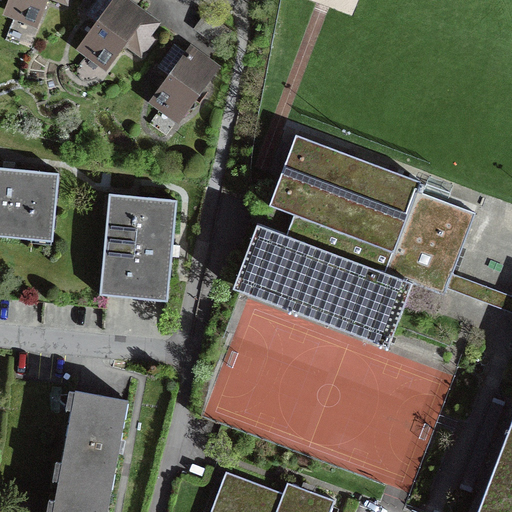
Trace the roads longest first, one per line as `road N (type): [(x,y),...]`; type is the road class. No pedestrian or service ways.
road 1 (residential): [(0,333),(169,350)]
road 2 (residential): [(156,511),(191,358)]
road 3 (residential): [(169,350),(203,220)]
